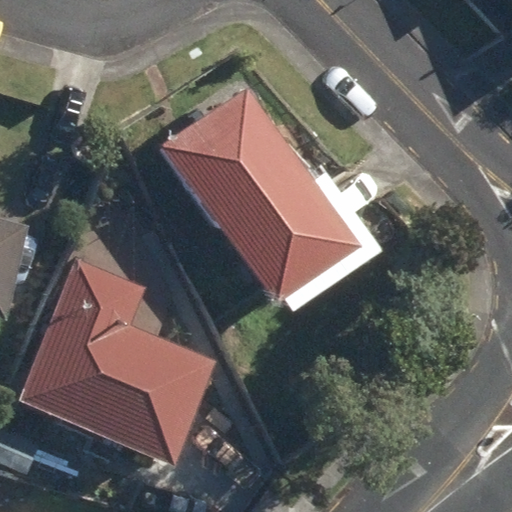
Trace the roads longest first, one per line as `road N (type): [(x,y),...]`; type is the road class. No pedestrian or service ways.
road 1 (residential): [(321,0),(511,197)]
road 2 (residential): [(166,0),(95,27),(31,17),(0,0)]
road 3 (residential): [(511,427),(420,511)]
